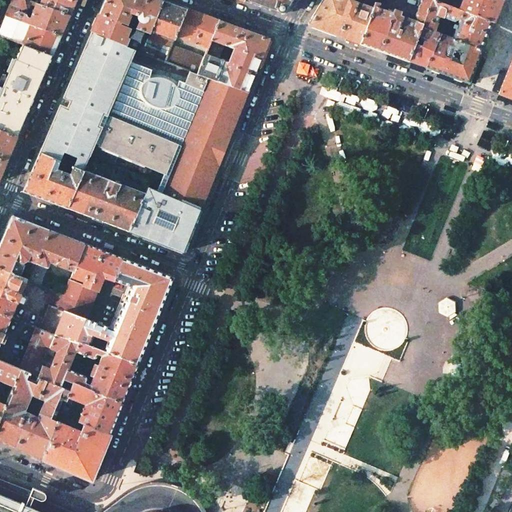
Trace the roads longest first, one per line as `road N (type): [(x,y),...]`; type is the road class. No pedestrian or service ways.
road 1 (residential): [(192,269),(98,497),(0,460)]
road 2 (residential): [(286,35),(192,269)]
road 3 (residential): [(286,35),(511,119)]
road 4 (residential): [(4,200),(90,0)]
road 5 (residential): [(192,269),(4,200)]
